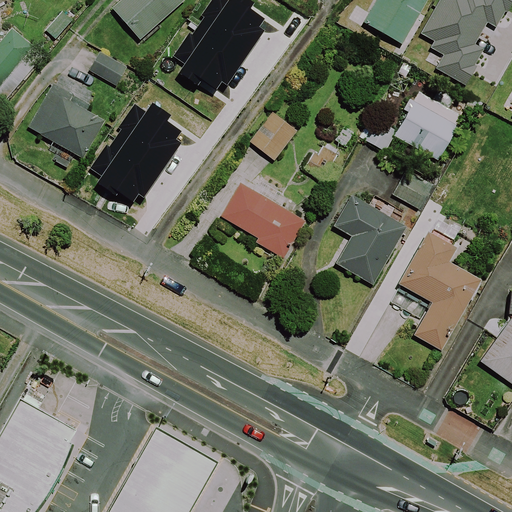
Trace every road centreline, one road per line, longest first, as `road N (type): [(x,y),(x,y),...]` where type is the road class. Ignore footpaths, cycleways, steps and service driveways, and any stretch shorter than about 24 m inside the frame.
road 1 (residential): [(0,171),(511,457)]
road 2 (trunk): [(0,280),(333,461)]
road 3 (unknown): [(217,511),(229,478),(110,419)]
road 4 (trunk): [(333,461),(452,511)]
